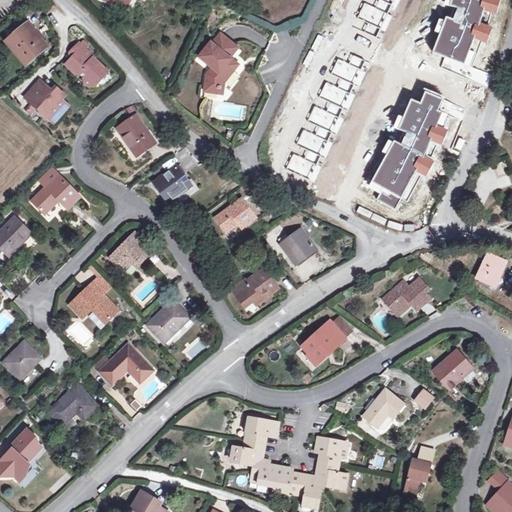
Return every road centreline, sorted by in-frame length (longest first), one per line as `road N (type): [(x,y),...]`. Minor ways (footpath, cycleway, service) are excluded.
road 1 (residential): [(311,397),(441,322),(479,325),(497,343),(504,375),(465,511)]
road 2 (residential): [(309,25),(357,39),(488,110)]
road 3 (residential): [(133,205),(163,228),(243,345)]
road 4 (residential): [(243,345),(393,251)]
road 5 (residential): [(393,251),(239,168)]
road 6 (residential): [(141,85),(92,125),(80,162),(133,205)]
road 7 (residential): [(112,463),(268,511)]
road 8 (residential): [(239,168),(309,25)]
road 9 (unknown): [(388,85),(342,183),(347,222)]
road 10 (residential): [(112,463),(219,365)]
road 11 (residential): [(133,205),(38,301)]
road 12 (residential): [(488,110),(435,233)]
road 13 (residential): [(239,168),(162,112),(141,85)]
